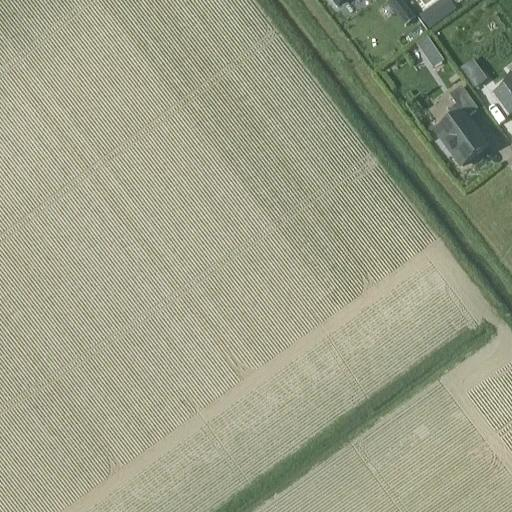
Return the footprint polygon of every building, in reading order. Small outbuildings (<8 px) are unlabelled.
[(401,0),(392,0),(387,4),(405,28),(416,20),(401,0)] [(442,21),(433,8),(421,17),(430,30),(442,21)] [(418,46),(425,57),(436,50),(428,39),(418,46)] [(478,76),(470,82),(475,89),(483,84),(478,76)] [(503,90),(493,97),(508,118),(511,115),(511,82),(502,89),(503,90)] [(488,149),(467,119),(479,111),(462,88),(450,97),(457,107),(449,113),(455,121),(438,133),(462,168),(488,149)]
